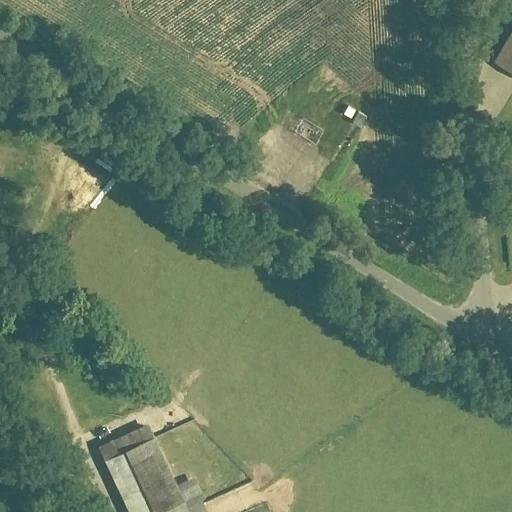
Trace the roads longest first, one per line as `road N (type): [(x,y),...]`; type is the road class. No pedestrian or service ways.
road 1 (unclassified): [(0,56),(259,220),(476,341)]
road 2 (unclassified): [(476,341),(457,0)]
